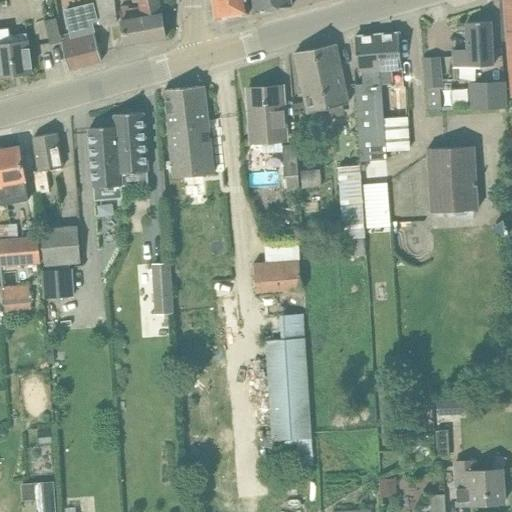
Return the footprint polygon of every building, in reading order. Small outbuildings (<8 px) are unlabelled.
[(96,0),(99,24),(117,22),(114,0),(96,0)] [(119,10),(122,24),(125,44),(165,37),(159,0),(138,0),(140,7),(128,9),(128,5),(120,6),(121,10),(119,10)] [(213,0),(216,19),(248,13),(246,0),(213,0)] [(252,0),(255,12),(292,6),(290,0),(252,0)] [(71,34),(61,37),(64,49),(69,68),(101,60),(100,53),(97,41),(92,22),(98,21),(93,3),(64,11),(71,34)] [(454,69),(494,66),(491,21),(466,22),(468,49),(453,50),(454,69)] [(0,28),(0,76),(32,72),(27,32),(9,34),(9,27),(0,28)] [(378,34),(381,84),(393,83),(392,68),(401,67),(400,53),(398,33),(378,34)] [(381,84),(378,34),(355,36),(358,71),(362,71),(363,83),(355,84),(356,104),(360,160),(385,159),(381,84)] [(349,102),(339,63),(335,43),(295,52),(299,71),(308,112),(349,102)] [(441,55),(422,56),(423,86),(442,86),(441,55)] [(481,108),(507,106),(505,83),(479,85),(481,108)] [(204,85),(164,89),(173,176),(167,177),(170,215),(227,210),(224,170),(214,171),(204,85)] [(282,86),(248,88),(249,108),(251,142),(261,141),(262,154),(282,152),(282,145),(282,140),(286,139),(283,106),(282,86)] [(383,95),(386,150),(408,149),(407,118),(397,118),(395,95),(383,95)] [(121,185),(147,183),(146,171),(147,171),(143,111),(115,114),(116,126),(121,185)] [(116,126),(89,128),(93,188),(94,188),(95,200),(122,198),(121,185),(116,126)] [(62,167),(60,152),(57,132),(34,136),(37,156),(39,171),(62,167)] [(295,144),(282,145),(282,152),(284,175),(297,174),(295,144)] [(431,212),(478,209),(474,145),(427,148),(431,212)] [(19,147),(0,149),(0,166),(7,203),(17,201),(14,184),(25,182),(19,147)] [(358,163),(338,165),(342,238),(363,236),(358,163)] [(323,185),(322,168),(302,170),(303,187),(323,185)] [(37,192),(49,191),(47,178),(35,180),(37,192)] [(0,262),(0,265),(40,262),(38,236),(18,238),(17,223),(0,224),(0,262)] [(81,262),(78,226),(44,229),(47,265),(81,262)] [(255,292),(302,288),(298,238),(263,240),(265,262),(253,262),(255,292)] [(169,263),(153,264),(156,313),(172,312),(169,263)] [(43,270),(45,298),(73,296),(71,268),(43,270)] [(17,285),(2,286),(4,310),(31,307),(29,284),(17,285)] [(273,440),(311,437),(302,314),(280,315),(281,339),(265,340),(273,440)] [(437,416),(450,416),(450,403),(437,403),(437,416)] [(438,457),(449,457),(448,428),(437,428),(438,457)] [(49,430),(37,431),(38,443),(50,442),(49,430)] [(201,511),(231,511),(230,480),(224,481),(223,466),(232,465),(230,432),(180,434),(181,452),(199,451),(201,511)] [(430,458),(429,433),(407,434),(408,459),(430,458)] [(455,461),(456,485),(457,505),(505,502),(502,469),(476,471),(475,460),(455,461)] [(381,497),(397,496),(396,479),(381,479),(381,497)] [(22,482),(23,499),(36,498),(37,511),(55,511),(54,480),(22,482)] [(445,511),(445,494),(430,495),(431,511),(445,511)]
